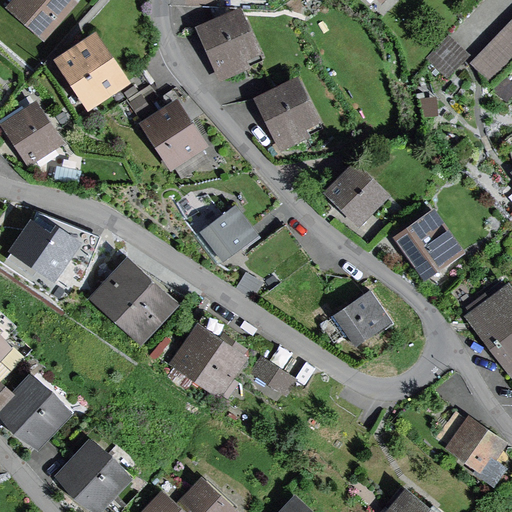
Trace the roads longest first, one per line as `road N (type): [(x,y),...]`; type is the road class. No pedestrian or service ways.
road 1 (residential): [(0,183),(99,212),(353,379),(399,385),(434,357),(440,337)]
road 2 (residential): [(164,0),(165,39),(198,92),(313,229),(413,300),(440,337)]
